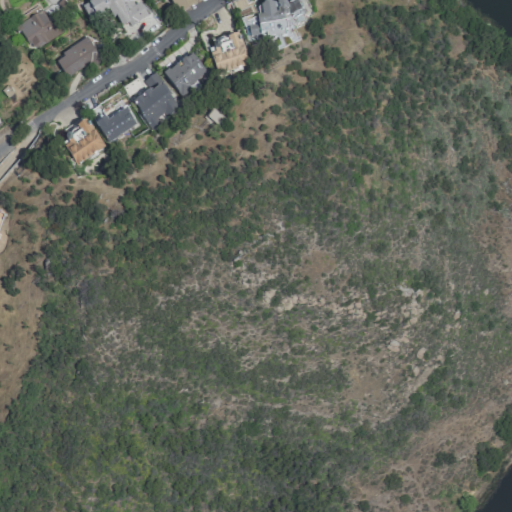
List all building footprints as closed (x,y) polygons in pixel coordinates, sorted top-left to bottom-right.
[(68,4),(64,0),(45,0),(50,5),(42,12),(50,21),(68,4)] [(93,0),(81,6),(89,21),(110,10),(121,30),(147,16),(140,2),(133,6),(129,0),(93,0)] [(169,0),(177,14),(195,4),(192,0),(169,0)] [(257,25),(249,25),(249,38),(286,38),(286,18),(299,18),(299,5),(286,5),(285,0),(276,0),(276,4),(257,4),(257,25)] [(32,51),(61,34),(53,19),(47,22),(39,9),(15,23),(32,51)] [(249,62),(237,30),(205,42),(217,74),(249,62)] [(91,62),(94,66),(102,61),(87,39),(55,59),(67,78),(91,62)] [(206,72),(190,53),(163,75),(183,98),(199,85),(195,80),(206,72)] [(152,130),(160,123),(158,120),(178,105),(154,74),(143,82),(149,90),(131,103),(152,130)] [(96,123),(105,142),(137,127),(127,107),(96,123)] [(104,147),(89,124),(61,141),(76,165),(104,147)]
